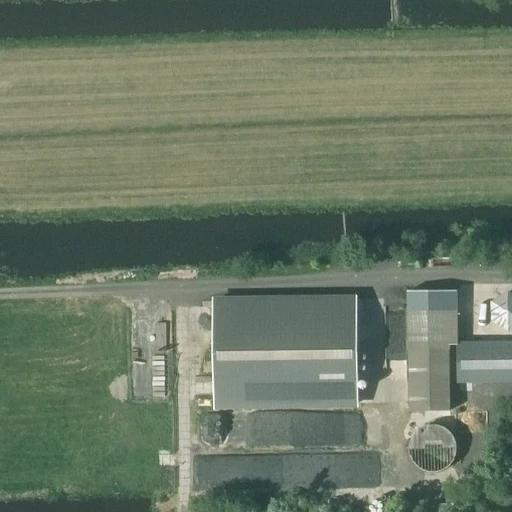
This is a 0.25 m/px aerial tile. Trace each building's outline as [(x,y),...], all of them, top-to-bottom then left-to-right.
[(511,330),(511,292),(509,291),(491,302),(492,322),(510,332),(511,330)] [(458,346),(457,292),(409,292),(411,413),(451,412),(449,346),(458,346)] [(215,405),(358,403),(357,300),(214,302),(215,405)] [(511,344),(458,346),(458,382),(511,380),(511,344)] [(429,473),(435,473),(443,471),(447,468),(451,465),(454,460),(457,456),(457,447),(456,440),(453,435),(449,431),(443,427),(437,425),(432,425),(427,426),(422,428),(415,433),(412,437),(410,442),(409,450),(411,458),(414,463),(417,467),(424,471),(429,473)]
